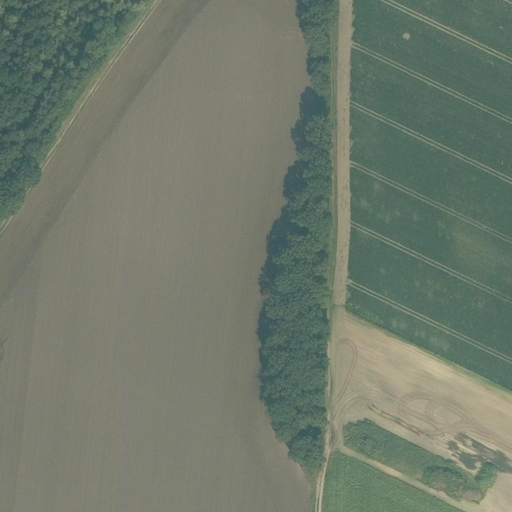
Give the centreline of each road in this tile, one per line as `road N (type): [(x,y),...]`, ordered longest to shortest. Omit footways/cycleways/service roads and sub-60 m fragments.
road 1 (track): [(334,0),(325,511)]
road 2 (track): [(160,0),(0,230)]
